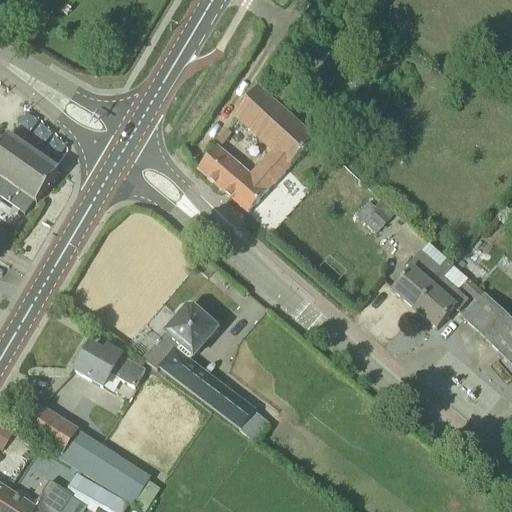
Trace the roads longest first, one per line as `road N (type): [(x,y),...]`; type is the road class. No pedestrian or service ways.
road 1 (tertiary): [(124,151),(511,492)]
road 2 (primary): [(124,151),(0,363)]
road 3 (primary): [(212,0),(124,151)]
road 4 (tertiary): [(124,151),(0,60)]
